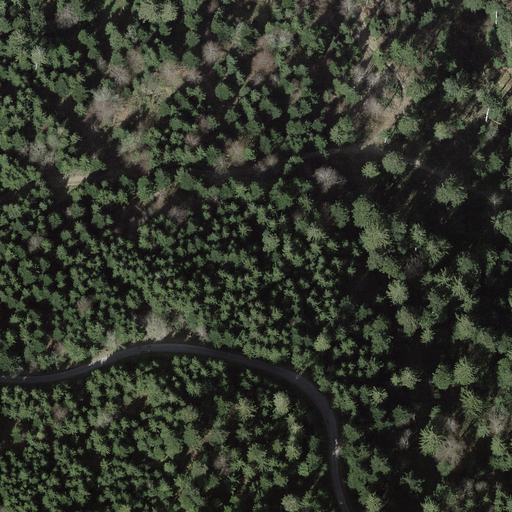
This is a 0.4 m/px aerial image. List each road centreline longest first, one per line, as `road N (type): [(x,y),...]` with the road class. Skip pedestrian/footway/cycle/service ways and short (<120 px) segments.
road 1 (track): [(0,197),(14,182),(77,167),(301,175),(367,219),(408,294),(421,463),(439,491),(511,487)]
road 2 (unclassified): [(0,379),(50,378),(153,347),(199,350),(288,375),(327,411),(346,511)]
road 3 (track): [(228,171),(324,152),(380,129),(405,94),(361,30),(354,0)]
